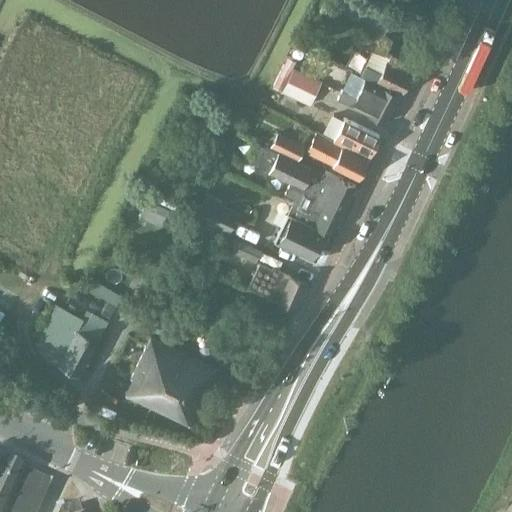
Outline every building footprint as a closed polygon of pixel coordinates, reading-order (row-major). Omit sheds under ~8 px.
[(357,41),(371,48),(360,73),(398,93),(408,73),(413,64),(383,50),(388,39),(378,34),(390,11),(376,4),(357,41)] [(292,67),(284,63),(272,88),(281,92),(292,67)] [(292,67),(281,92),(309,105),(320,81),(292,67)] [(340,90),(336,98),(384,122),(397,95),(363,77),(352,96),(340,90)] [(332,137),(331,139),(338,143),(350,149),(367,157),(369,151),(377,135),(348,120),(348,121),(341,118),(332,137)] [(267,145),(296,159),(302,145),(274,131),(267,145)] [(313,132),(313,134),(304,151),(329,164),(357,177),(366,158),(313,132)] [(283,194),(292,199),(337,220),(354,185),(324,171),(318,183),(307,177),(311,168),(263,145),(255,164),(267,171),(266,171),(289,182),(283,194)] [(173,216),(182,200),(154,186),(149,199),(146,198),(137,216),(158,226),(165,211),(173,216)] [(205,197),(195,219),(226,233),(236,210),(205,197)] [(326,232),(331,234),(337,220),(292,199),(273,240),(313,259),(326,232)] [(224,236),(220,234),(216,243),(219,245),(254,262),(260,249),(225,234),(224,236)] [(258,261),(245,286),(263,294),(263,295),(293,309),(305,282),(276,268),(271,265),(270,267),(258,261)] [(89,290),(114,305),(120,296),(94,281),(89,290)] [(46,354),(44,357),(78,375),(101,330),(93,326),(98,317),(84,309),(79,318),(67,312),(46,354)] [(125,394),(140,401),(187,423),(214,367),(149,336),(129,377),(133,378),(125,394)] [(3,464),(0,471),(0,511),(36,511),(49,484),(3,464)]
